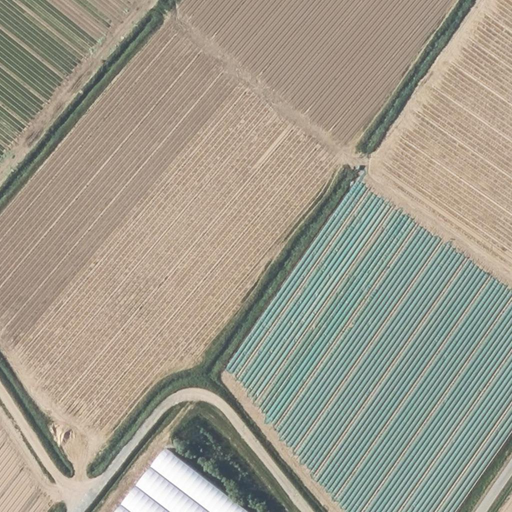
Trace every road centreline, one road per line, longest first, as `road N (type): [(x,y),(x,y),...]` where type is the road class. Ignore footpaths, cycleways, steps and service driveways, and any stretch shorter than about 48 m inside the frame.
road 1 (track): [(487,0),(368,175),(511,276)]
road 2 (track): [(85,502),(0,386)]
